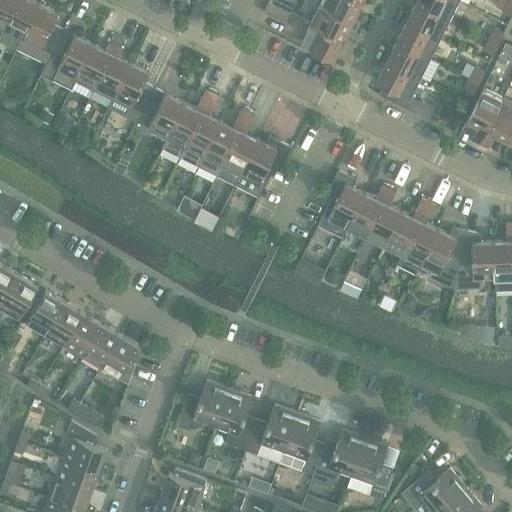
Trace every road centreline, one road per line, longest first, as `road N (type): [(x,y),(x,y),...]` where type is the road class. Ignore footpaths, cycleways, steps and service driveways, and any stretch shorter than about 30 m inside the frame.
road 1 (residential): [(511,495),(467,441),(175,344)]
road 2 (residential): [(175,344),(0,239)]
road 3 (residential): [(340,104),(511,191)]
road 4 (residential): [(175,344),(120,511)]
road 5 (residential): [(221,44),(340,104)]
